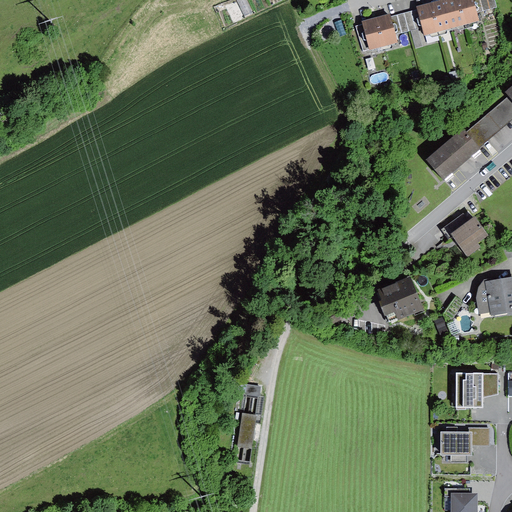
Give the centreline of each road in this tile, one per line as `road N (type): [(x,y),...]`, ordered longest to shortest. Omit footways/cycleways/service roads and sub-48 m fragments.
road 1 (track): [(185,386),(254,289),(344,127),(307,24),(342,9)]
road 2 (track): [(253,511),(279,343),(323,296),(408,238)]
road 3 (residential): [(408,238),(511,149)]
